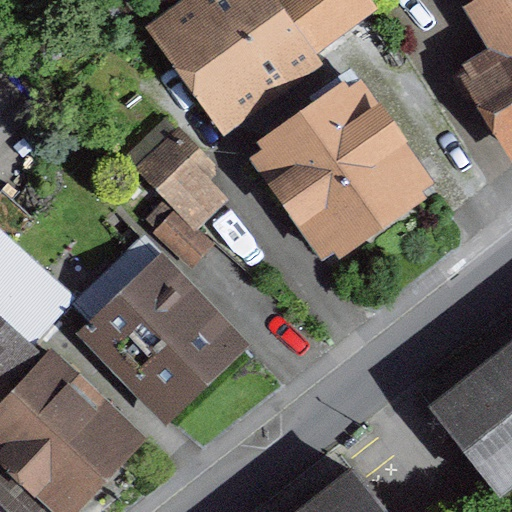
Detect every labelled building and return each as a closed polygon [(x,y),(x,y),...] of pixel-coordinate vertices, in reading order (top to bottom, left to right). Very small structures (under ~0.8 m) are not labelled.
[(350,0),(210,0),(163,34),(228,126),(369,26),(350,0)] [(505,60),(476,77),(511,136),(511,0),(508,0),(479,18),(505,60)] [(362,91),(263,165),(339,266),(438,192),(362,91)] [(168,133),(137,160),(195,225),(226,198),(168,133)] [(0,221),(22,241),(41,220),(4,187),(0,191),(0,221)] [(166,266),(96,335),(177,418),(248,349),(166,266)] [(0,316),(0,448),(67,511),(82,511),(151,440),(56,351),(47,361),(0,316)] [(511,358),(441,414),(510,503),(511,501),(511,358)] [(398,511),(367,471),(314,511),(398,511)]
